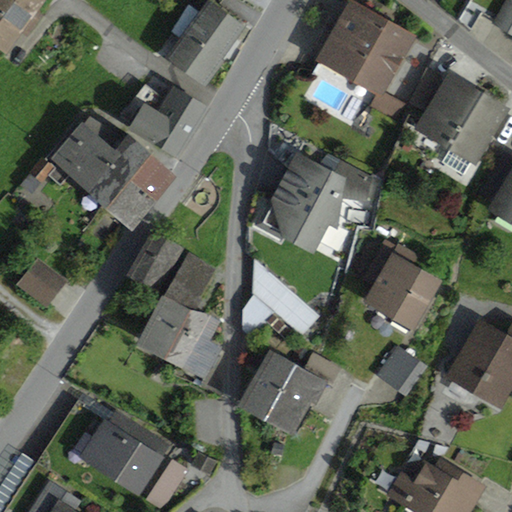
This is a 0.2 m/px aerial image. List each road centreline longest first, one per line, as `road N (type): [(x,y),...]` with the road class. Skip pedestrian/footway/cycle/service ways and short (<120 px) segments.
road 1 (tertiary): [(223,104),(0,443)]
road 2 (residential): [(223,104),(248,141),(235,264),(234,485)]
road 3 (residential): [(411,0),(511,78)]
road 4 (tertiary): [(287,0),(223,104)]
